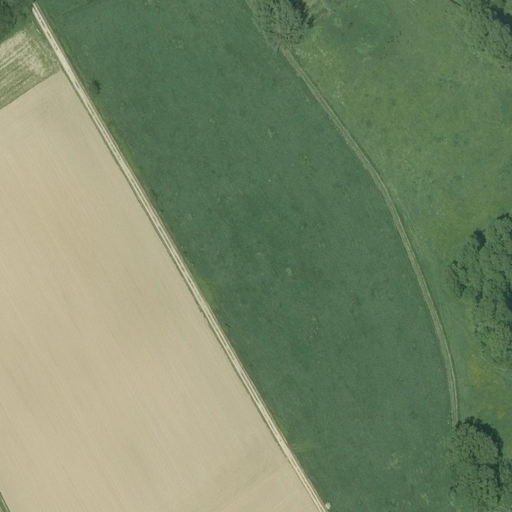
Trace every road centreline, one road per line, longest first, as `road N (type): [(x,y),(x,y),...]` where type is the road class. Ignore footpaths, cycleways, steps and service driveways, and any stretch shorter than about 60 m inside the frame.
road 1 (track): [(28,0),(321,511)]
road 2 (track): [(461,511),(452,376),(429,295),(380,184),(247,0)]
